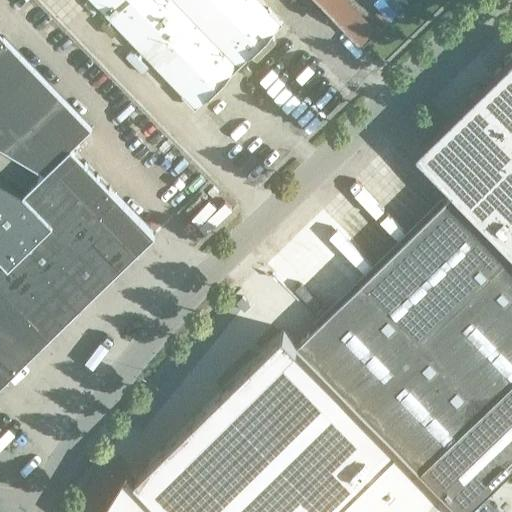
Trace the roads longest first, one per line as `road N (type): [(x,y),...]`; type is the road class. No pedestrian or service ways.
road 1 (unclassified): [(32,511),(162,337),(240,248),(495,0)]
road 2 (unknown): [(72,21),(264,225)]
